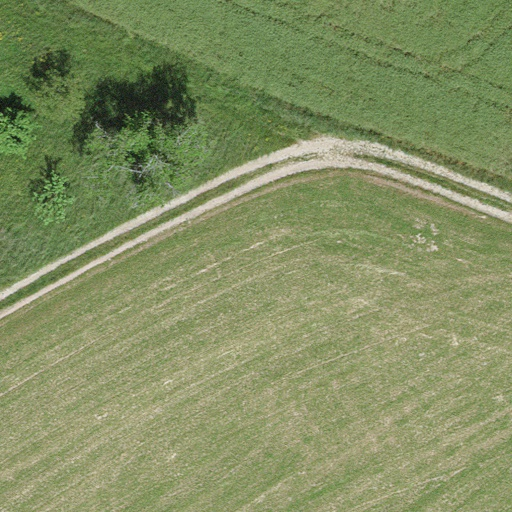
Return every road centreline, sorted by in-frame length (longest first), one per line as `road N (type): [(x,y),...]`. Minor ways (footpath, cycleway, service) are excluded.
road 1 (track): [(5,0),(333,146),(511,208)]
road 2 (track): [(333,146),(192,203),(0,311)]
